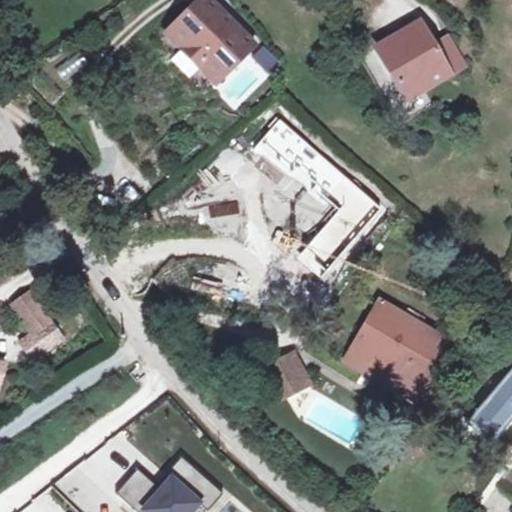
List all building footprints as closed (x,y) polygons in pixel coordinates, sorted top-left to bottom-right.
[(205,62),(220,78),(255,44),(212,0),(198,0),(171,27),(186,43),(182,47),(200,66),(205,62)] [(433,49),(419,24),(377,49),(407,99),(465,64),(450,39),(433,49)] [(289,167),(299,156),(282,141),(272,153),(289,167)] [(173,299),(177,294),(196,276),(176,256),(153,280),(173,299)] [(35,358),(62,339),(30,296),(14,308),(33,335),(23,342),(35,358)] [(452,344),(380,302),(353,349),(425,391),(452,344)] [(296,357),(263,374),(276,399),(309,382),(296,357)] [(511,368),(466,423),(491,445),(511,419),(511,368)] [(222,492),(181,460),(160,486),(138,468),(117,494),(139,511),(188,511),(199,500),(209,508),(222,492)] [(511,467),(496,488),(511,500),(511,467)]
